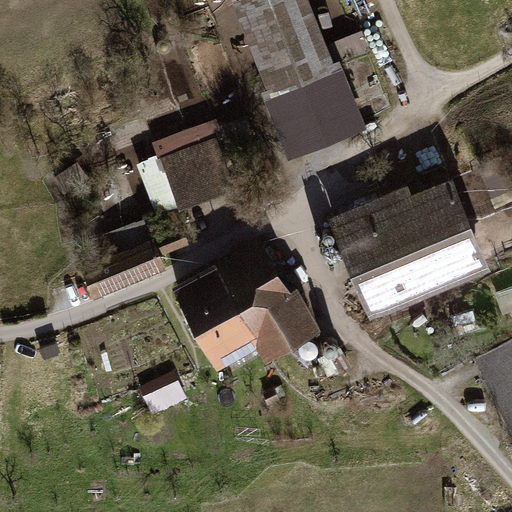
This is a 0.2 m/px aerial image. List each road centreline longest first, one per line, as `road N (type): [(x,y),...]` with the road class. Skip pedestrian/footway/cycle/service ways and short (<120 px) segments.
road 1 (residential): [(0,334),(55,323),(143,289),(290,212),(342,174)]
road 2 (track): [(511,475),(459,417),(350,333),(290,212)]
